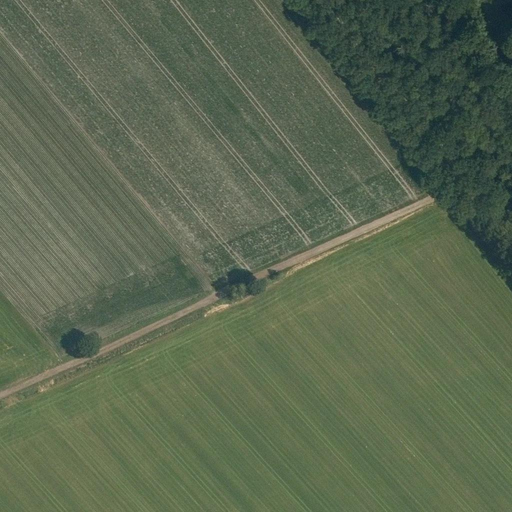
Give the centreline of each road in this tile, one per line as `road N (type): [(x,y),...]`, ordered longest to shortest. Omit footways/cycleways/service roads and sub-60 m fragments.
road 1 (track): [(0,393),(467,181)]
road 2 (track): [(322,0),(511,237)]
